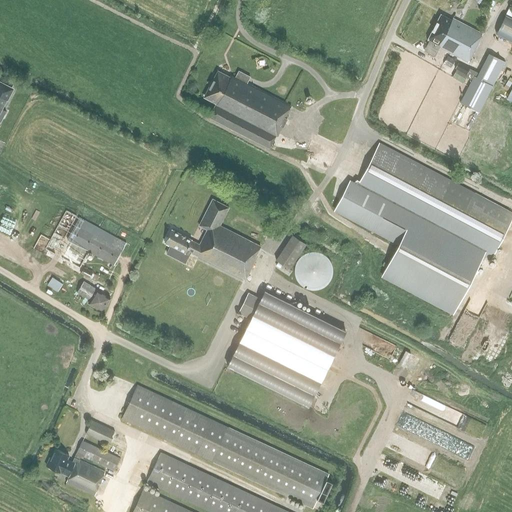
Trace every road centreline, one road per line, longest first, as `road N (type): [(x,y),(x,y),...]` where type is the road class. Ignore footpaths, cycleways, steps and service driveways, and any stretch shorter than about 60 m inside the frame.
road 1 (unknown): [(296,220),(196,164),(183,168),(165,195),(98,330),(84,387),(99,416),(132,434),(105,511)]
road 2 (unclassified): [(296,220),(343,151),(407,0)]
road 3 (unclassified): [(171,367),(0,270)]
